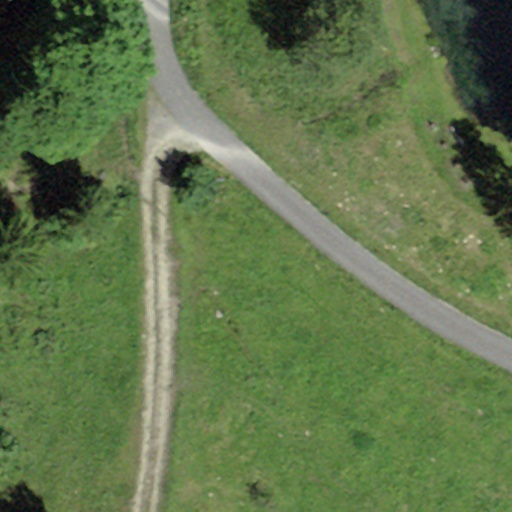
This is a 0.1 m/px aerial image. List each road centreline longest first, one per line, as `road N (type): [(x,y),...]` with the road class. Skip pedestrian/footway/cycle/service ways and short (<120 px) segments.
road 1 (track): [(511,361),(368,274),(171,113),(159,43),(165,0)]
road 2 (track): [(171,113),(157,207),(168,418),(149,511)]
